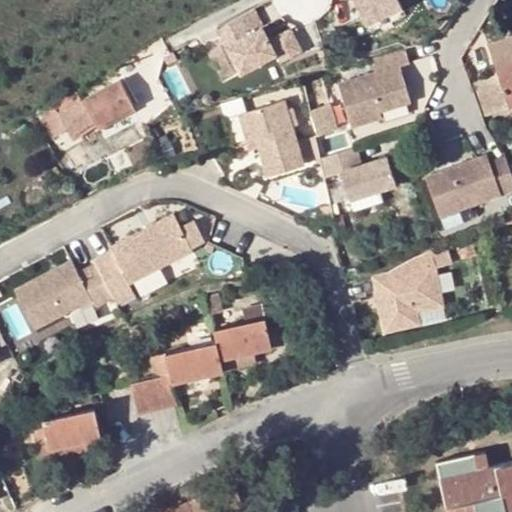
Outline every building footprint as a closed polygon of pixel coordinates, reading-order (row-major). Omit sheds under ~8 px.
[(360,0),(362,3),(368,23),(406,11),(402,0),(360,0)] [(252,9),(217,28),(240,72),(276,53),(279,60),(300,48),(289,27),(268,39),(252,9)] [(511,35),(489,45),(499,73),(484,79),(496,112),(511,106),(511,35)] [(409,62),(404,47),(371,58),(375,72),(338,84),(351,126),(381,116),(379,111),(410,100),(399,64),(409,62)] [(120,79),(82,101),(76,91),(52,104),(56,110),(43,119),(54,136),(67,128),(72,136),(96,122),(98,125),(134,106),(120,79)] [(496,112),(484,79),(473,82),(486,116),(496,112)] [(305,164),(285,99),(240,114),(247,139),(256,136),(259,146),(268,176),(305,164)] [(338,129),(329,104),(310,110),(319,136),(338,129)] [(259,146),(256,136),(247,139),(250,150),(259,146)] [(358,146),(322,157),(326,176),(344,170),(352,197),(398,183),(389,155),(363,163),(358,146)] [(487,148),(426,170),(440,209),(511,182),(511,167),(506,150),(490,157),(487,148)] [(182,227),(174,213),(110,246),(113,250),(96,259),(97,262),(118,301),(134,292),(129,283),(194,249),(192,247),(206,240),(196,220),(182,227)] [(432,251),(410,259),(413,269),(434,264),(435,268),(453,263),(450,247),(432,251)] [(97,262),(79,271),(72,258),(15,289),(35,328),(70,310),(93,299),(97,307),(115,297),(97,262)] [(434,264),(413,269),(410,259),(372,272),(385,331),(421,323),(418,311),(443,304),(435,268),(434,264)] [(312,292),(295,295),(296,304),(314,300),(312,292)] [(224,312),(220,294),(208,296),(213,315),(224,312)] [(97,307),(93,299),(70,310),(74,318),(97,307)] [(6,310),(19,337),(34,330),(21,302),(6,310)] [(273,348),(263,304),(242,309),(245,322),(215,329),(218,341),(222,359),(243,354),(255,352),(273,348)] [(0,356),(9,353),(0,326),(0,356)] [(218,341),(164,354),(151,357),(156,378),(171,374),(173,383),(197,378),(209,375),(225,371),(222,359),(218,341)] [(257,362),(255,352),(243,354),(246,365),(257,362)] [(156,378),(131,383),(138,415),(178,406),(171,374),(156,378)] [(211,383),(209,375),(197,378),(198,385),(211,383)] [(96,408),(43,419),(50,449),(88,441),(102,438),(96,408)] [(50,449),(43,419),(33,422),(41,459),(52,457),(50,449)] [(88,441),(50,449),(52,457),(90,450),(88,441)] [(489,466),(486,451),(476,453),(478,468),(489,466)] [(511,511),(511,461),(489,466),(478,468),(476,453),(437,462),(448,511),(511,511)] [(233,481),(162,511),(232,511),(245,507),(233,481)]
